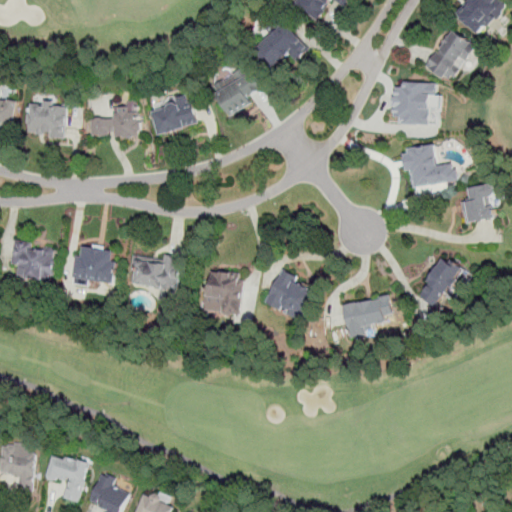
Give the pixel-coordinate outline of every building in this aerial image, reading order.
[(350,0),(346,7),(334,0),(332,0),(320,20),(296,4),(298,0),(350,0)] [(507,17),(496,29),(492,28),(486,35),(462,14),(475,0),(504,0),(510,5),(511,9),(507,13),(507,17)] [(275,22),(280,28),(286,22),(310,50),(297,62),(290,53),(272,69),(256,51),(273,36),(267,29),(275,22)] [(477,46),(466,63),(458,57),(443,78),(428,66),(437,53),(439,54),(455,30),(477,46)] [(247,66),(251,74),(256,71),(265,87),(248,97),(252,104),(231,117),(218,94),(220,93),(216,85),(224,80),(225,82),(235,76),(234,74),(247,66)] [(431,125),(432,95),(438,95),(438,83),(405,81),(405,87),(397,86),(396,123),(431,125)] [(1,101),(8,102),(9,100),(19,102),(15,129),(4,127),(4,130),(0,129),(0,95),(2,96),(1,101)] [(187,95),(189,102),(194,101),(199,123),(186,127),(187,128),(178,131),(178,132),(169,134),(169,133),(161,135),(155,112),(168,109),(170,105),(177,102),(176,98),(187,95)] [(56,101),(56,107),(69,107),(69,139),(51,138),(51,133),(45,133),(45,135),(39,135),(39,132),(32,132),(32,123),(30,123),(30,114),(33,114),(33,105),(46,105),(46,101),(56,101)] [(139,106),(140,122),(143,122),(143,131),(141,132),(141,137),(118,137),(118,133),(109,134),(109,137),(101,137),(101,136),(93,136),(92,119),(109,118),(109,119),(116,119),(116,113),(121,113),(121,107),(139,106)] [(437,146),(440,167),(455,165),(456,171),(459,170),(461,181),(415,188),(412,174),(413,174),(413,170),(408,171),(406,155),(411,154),(410,151),(437,146)] [(489,199),(490,208),(496,207),(498,218),(468,224),(464,203),(470,202),(469,199),(473,199),(471,188),(492,185),(496,187),(497,192),(494,198),(489,199)] [(35,249),(45,251),(50,247),(54,248),(56,252),(55,259),(59,260),(56,276),(52,275),(51,281),(21,275),(23,266),(14,264),(18,240),(35,244),(35,249)] [(107,248),(106,251),(116,253),(114,262),(120,264),(116,284),(91,279),(90,287),(74,284),(79,256),(84,257),(86,247),(96,249),(96,246),(107,248)] [(184,258),(179,291),(136,284),(138,273),(133,272),(136,256),(166,261),(167,255),(184,258)] [(444,260),(452,265),(454,262),(465,268),(454,289),(449,286),(438,306),(423,297),(444,260)] [(302,284),(307,288),(309,285),(315,289),(314,291),(323,297),(311,318),(308,317),(305,323),(293,316),(295,313),(292,311),(292,307),(288,305),(284,312),(270,304),(289,272),(304,280),(302,284)] [(250,283),(245,317),(236,316),(233,318),(228,316),(226,314),(227,308),(209,306),(212,286),(216,287),(217,274),(246,278),(245,283),(250,283)] [(389,296),(390,302),(393,301),(396,315),(388,317),(389,322),(366,327),(367,335),(352,338),(345,307),(389,296)] [(19,448),(18,454),(27,455),(29,453),(36,454),(38,459),(35,492),(20,490),(21,477),(14,476),(14,474),(2,473),(5,448),(9,448),(11,445),(16,446),(19,448)] [(59,452),(70,456),(71,454),(83,458),(84,455),(95,459),(82,501),(68,496),(73,477),(71,476),(71,478),(62,475),(62,476),(59,478),(55,476),(52,472),(59,452)] [(104,475),(113,479),(114,476),(119,479),(116,487),(132,494),(123,511),(106,511),(108,509),(92,502),(104,475)] [(166,492),(167,496),(166,498),(180,504),(176,511),(141,511),(150,491),(157,494),(157,492),(162,491),(166,492)]
